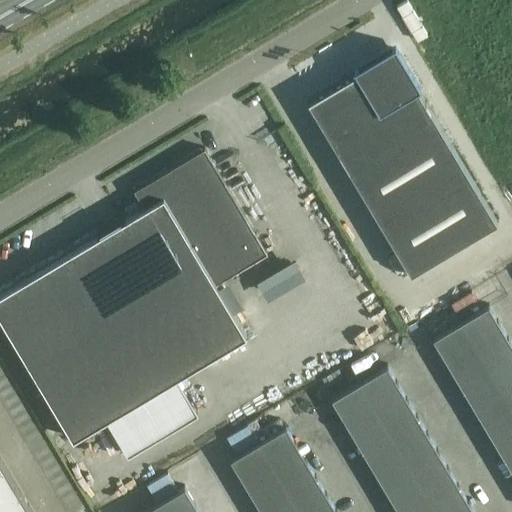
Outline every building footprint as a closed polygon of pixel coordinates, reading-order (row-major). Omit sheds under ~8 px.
[(496,221),(393,48),(307,100),(410,272),(496,221)] [(143,207),(0,292),(0,318),(72,439),(245,335),(215,284),(266,253),(204,148),(133,190),(143,207)] [(511,345),(487,305),(432,338),(511,471),(511,345)] [(331,398),(398,511),(474,511),(386,365),(331,398)] [(261,511),(336,511),(285,425),(229,458),(261,511)] [(32,511),(0,457),(0,511),(32,511)] [(199,511),(183,486),(139,511),(199,511)]
